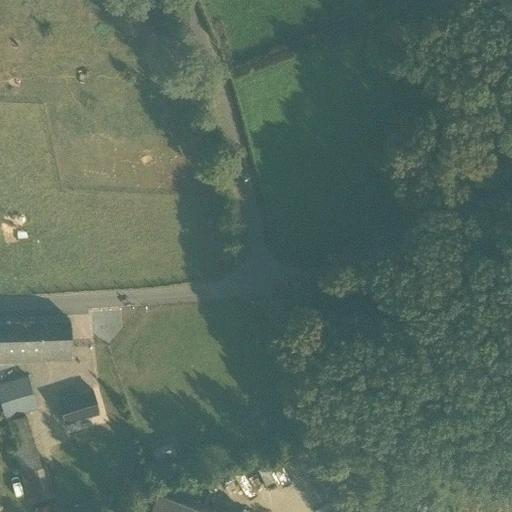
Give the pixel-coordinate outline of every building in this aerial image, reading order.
[(0,360),(71,358),(71,347),(70,320),(0,322),(0,360)] [(0,384),(0,398),(6,418),(27,411),(38,407),(28,376),(0,384)] [(91,384),(54,397),(62,421),(87,413),(92,427),(105,422),(91,384)] [(152,448),(158,465),(179,458),(173,441),(152,448)] [(28,503),(50,496),(41,468),(19,474),(28,503)] [(224,511),(160,490),(152,511),(224,511)] [(91,511),(89,503),(74,507),(75,511),(91,511)]
